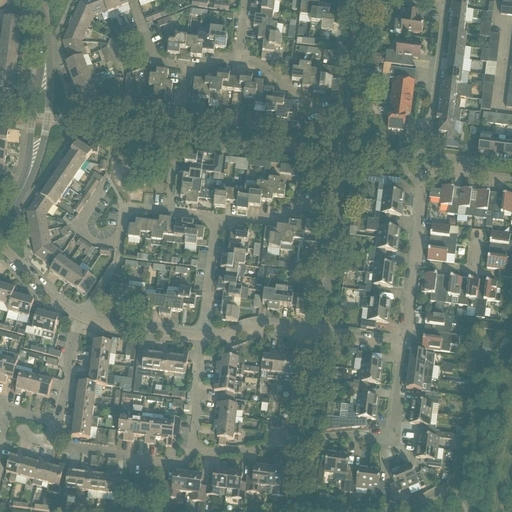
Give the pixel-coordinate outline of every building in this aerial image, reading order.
[(0,0),(0,8),(10,5),(8,0),(0,0)] [(102,0),(87,0),(80,3),(94,17),(107,12),(102,0)] [(118,10),(113,0),(102,0),(107,12),(107,14),(118,10)] [(125,0),(113,0),(118,10),(128,6),(125,0)] [(273,14),(275,3),(269,2),(268,0),(257,0),(256,6),(251,5),(250,11),(261,13),(273,14)] [(318,7),(319,7),(319,2),(308,0),(307,6),(301,5),(300,15),(300,17),(311,19),(312,12),(318,13),(318,7)] [(467,10),(467,0),(451,0),(451,8),(467,10)] [(94,17),(80,3),(71,23),(88,30),(93,17),(94,17)] [(511,5),(502,5),(500,16),(511,17),(511,5)] [(330,9),(319,7),(318,7),(318,13),(312,12),(311,19),(310,24),(322,26),(323,19),(328,20),(329,14),(330,9)] [(465,23),(467,10),(451,8),(449,21),(465,23)] [(165,10),(155,14),(157,20),(161,18),(168,16),(165,10)] [(422,34),(423,22),(417,21),(418,12),(407,10),(405,20),(402,19),(402,21),(396,20),(394,30),(422,34)] [(20,32),(22,21),(18,21),(18,15),(5,13),(3,30),(20,32)] [(272,25),(273,14),(261,13),(261,18),(255,17),(254,29),(259,30),(259,29),(265,30),(266,24),(272,25)] [(151,16),(145,18),(147,24),(153,21),(157,20),(155,14),(151,15),(151,16)] [(346,17),(329,14),(328,20),(323,19),(322,26),(321,31),(333,33),(333,27),(345,28),(346,17)] [(170,18),(157,23),(158,27),(159,29),(172,24),(170,18)] [(463,35),(465,23),(449,21),(448,34),(451,34),(463,35)] [(82,43),(88,30),(71,23),(62,43),(82,43)] [(278,26),(272,25),(266,24),(265,30),(259,29),(259,30),(258,41),(263,42),(263,41),(269,42),(270,36),(276,37),(278,26)] [(490,34),(491,26),(486,25),(481,25),(479,38),(489,39),(499,40),(500,35),(490,34)] [(19,43),(20,32),(3,30),(1,41),(19,43)] [(226,50),(227,38),(222,38),(222,32),(211,30),(210,36),(209,42),(215,43),(214,49),(226,50)] [(466,35),(463,35),(451,34),(449,46),(465,48),(466,35)] [(210,36),(199,35),(198,40),(197,46),(203,47),(202,53),(214,54),(214,49),(215,43),(209,42),(210,36)] [(180,50),(185,51),(187,39),(165,36),(165,43),(169,43),(168,54),(179,56),(180,50)] [(282,38),(276,37),(270,36),(269,42),(263,41),(263,42),(261,61),(271,62),(270,68),(281,69),(282,63),(279,63),(282,38)] [(198,40),(187,39),(185,51),(191,51),(190,57),(202,59),(202,53),(203,47),(197,46),(198,40)] [(18,54),(19,43),(1,41),(0,52),(18,54)] [(386,57),(385,65),(412,68),(406,67),(407,59),(420,60),(422,45),(397,42),(396,53),(392,53),(386,57)] [(82,43),(62,43),(70,63),(82,58),(82,59),(87,57),(82,43)] [(463,61),(465,48),(449,46),(447,59),(463,61)] [(0,62),(17,65),(18,54),(0,52),(0,62)] [(82,58),(70,63),(66,64),(70,75),(86,68),(82,59),(82,58)] [(462,73),(463,61),(447,59),(446,71),(462,73)] [(0,73),(15,75),(17,65),(0,62),(0,73)] [(310,71),(311,66),(299,64),(299,70),(293,69),(292,81),(303,83),(304,77),(309,77),(310,71)] [(90,79),(86,68),(70,75),(73,85),(90,79)] [(314,90),(313,95),(325,97),(325,91),(331,92),(337,92),(339,70),(322,68),(322,73),(321,78),(320,85),(314,84),(314,90)] [(401,70),(399,80),(414,82),(414,77),(408,76),(408,71),(401,70)] [(167,84),(169,73),(157,71),(156,77),(150,76),(149,88),(154,88),(161,89),(161,83),(167,84)] [(321,78),(322,73),(310,71),(309,77),(304,77),(303,83),(302,88),(314,90),(314,84),(320,85),(321,78)] [(460,86),(462,73),(446,71),(444,83),(444,84),(457,85),(457,86),(460,86)] [(218,72),(218,78),(217,84),(223,85),(222,91),(233,92),(235,80),(229,80),(230,74),(218,72)] [(0,84),(14,86),(15,75),(0,73),(0,84)] [(240,81),(235,80),(233,92),(244,94),(245,94),(245,88),(251,88),(252,83),(253,77),(241,75),(240,81)] [(218,78),(206,77),(206,82),(205,88),(211,89),(210,95),(209,101),(221,102),(222,91),(223,85),(217,84),(218,78)] [(94,89),(90,79),(73,85),(77,95),(94,89)] [(410,108),(414,82),(399,80),(394,80),(391,106),(410,108)] [(210,95),(211,89),(205,88),(206,82),(194,81),(192,103),(197,103),(199,103),(199,99),(209,101),(210,95)] [(173,85),(167,84),(161,83),(161,89),(154,88),(153,100),(165,101),(165,96),(171,96),(173,85)] [(263,84),(252,83),(251,88),(245,88),(245,94),(244,94),(244,99),(255,101),(256,95),(262,95),(262,90),(263,84)] [(467,87),(460,86),(457,86),(457,85),(444,84),(444,83),(441,83),(440,96),(460,98),(466,99),(467,87)] [(13,97),(14,86),(0,84),(0,101),(6,102),(7,96),(13,97)] [(98,99),(94,89),(77,95),(81,105),(98,99)] [(491,102),(493,90),(483,89),(482,101),(491,102)] [(274,91),(262,90),(262,95),(256,95),(255,101),(254,106),(265,108),(266,108),(266,102),(272,102),(273,97),(274,91)] [(459,111),(460,98),(440,96),(438,108),(459,111)] [(284,98),(273,97),(272,102),(266,102),(266,108),(265,108),(265,114),(276,115),(277,109),(283,110),(283,104),(284,104),(284,98)] [(164,106),(165,101),(153,100),(151,111),(157,112),(156,117),(168,119),(170,107),(164,106)] [(490,112),(491,102),(482,101),(480,110),(490,112)] [(301,106),(284,104),(283,104),(283,110),(277,109),(276,115),(275,121),(287,122),(288,116),(299,118),(301,106)] [(409,118),(410,108),(391,106),(387,130),(404,132),(405,118),(409,118)] [(460,112),(459,111),(438,108),(437,116),(436,121),(440,122),(440,121),(452,123),(455,123),(459,124),(460,112)] [(495,125),(496,115),(483,114),(482,124),(495,125)] [(508,122),(508,117),(496,115),(495,125),(507,127),(508,122)] [(206,126),(207,120),(195,118),(194,125),(206,126)] [(454,135),(455,123),(452,123),(440,121),(440,122),(438,134),(444,135),(443,147),(458,149),(460,137),(454,135)] [(371,130),(369,146),(378,147),(380,131),(371,130)] [(0,132),(0,143),(7,144),(8,133),(0,132)] [(503,161),(505,145),(499,144),(500,137),(493,136),(492,140),(493,141),(492,143),(490,156),(490,160),(496,160),(503,161)] [(511,161),(511,138),(506,137),(505,145),(503,161),(511,161)] [(493,141),(492,140),(480,139),(478,155),(490,156),(492,143),(493,141)] [(86,149),(77,143),(71,152),(86,162),(92,154),(98,155),(98,148),(90,142),(86,149)] [(86,162),(71,152),(65,161),(80,171),(86,162)] [(190,166),(190,171),(202,173),(204,154),(198,154),(197,155),(186,153),(185,165),(190,166)] [(216,155),(213,173),(221,174),(223,156),(216,155)] [(236,165),(235,170),(247,172),(248,166),(249,161),(243,160),(239,160),(236,159),(236,165)] [(80,171),(65,161),(59,170),(74,180),(80,171)] [(74,180),(59,170),(53,179),(68,189),(74,180)] [(199,189),(202,173),(190,171),(189,177),(183,176),(182,187),(194,189),(199,189)] [(307,171),(306,175),(305,185),(318,186),(319,173),(307,171)] [(272,203),(273,198),(273,192),(268,191),(268,185),(269,179),(258,178),(257,184),(256,189),(256,195),(261,196),(261,202),(272,203)] [(392,179),(379,178),(377,192),(383,192),(382,203),(403,206),(404,195),(390,193),(392,179)] [(68,189),(53,179),(47,188),(62,198),(68,189)] [(96,188),(99,184),(91,179),(89,183),(96,188)] [(284,199),(286,187),(280,187),(281,181),(269,179),(268,185),(268,191),(273,192),(273,198),(284,199)] [(214,202),(215,196),(216,192),(210,191),(199,189),(194,189),(182,187),(180,199),(186,200),(185,205),(191,206),(191,211),(197,212),(198,200),(214,202)] [(454,189),(442,187),(442,191),(430,190),(429,199),(441,200),(440,206),(448,207),(447,215),(457,217),(458,209),(459,202),(452,201),(454,189)] [(62,198),(47,188),(41,197),(56,207),(62,198)] [(93,193),(85,188),(83,192),(90,197),(93,193)] [(256,195),(256,189),(245,188),(244,194),(244,200),(249,200),(249,206),(260,208),(261,202),(261,196),(256,195)] [(460,190),(459,202),(458,209),(457,217),(475,219),(476,211),(477,205),(476,205),(470,204),(472,191),(460,190)] [(226,203),(232,204),(233,192),(222,191),(221,196),(215,196),(214,202),(214,208),(225,209),(226,203)] [(244,200),(244,194),(233,192),(232,204),(237,205),(236,210),(248,212),(249,206),(249,200),(244,200)] [(478,192),(476,205),(477,205),(476,211),(484,212),(483,220),(493,221),(495,207),(488,206),(489,193),(478,192)] [(56,207),(41,197),(39,195),(27,213),(45,218),(45,217),(53,206),(55,207),(56,207)] [(501,208),(495,207),(493,221),(503,222),(504,215),(511,215),(511,216),(511,212),(511,196),(503,195),(501,208)] [(401,217),(403,206),(382,203),(380,214),(375,213),(374,220),(387,222),(387,215),(401,217)] [(48,232),(45,218),(27,213),(31,235),(48,232)] [(174,239),(176,227),(170,226),(171,221),(159,219),(159,225),(158,231),(164,231),(163,237),(174,239)] [(301,219),(300,224),(301,224),(300,230),(306,231),(305,237),(304,242),(316,244),(318,226),(312,226),(313,220),(301,219)] [(386,229),(387,222),(374,220),(368,220),(366,231),(378,233),(377,239),(398,242),(400,231),(386,229)] [(141,234),(146,235),(148,223),(147,223),(136,222),(135,228),(130,227),(128,239),(140,240),(141,234)] [(181,228),(176,227),(174,239),(181,240),(181,245),(185,246),(185,240),(186,240),(186,234),(192,235),(193,229),(194,223),(182,222),(181,228)] [(159,225),(148,223),(146,235),(145,241),(162,243),(163,237),(164,231),(158,231),(159,225)] [(301,224),(300,224),(289,223),(288,228),(289,228),(288,234),(294,235),(293,241),(304,242),(305,237),(306,231),(300,230),(301,224)] [(456,247),(457,237),(458,229),(450,228),(432,226),(430,237),(443,238),(442,245),(456,247)] [(289,228),(288,228),(277,227),(276,233),(277,233),(276,238),(282,239),(281,245),(280,251),(292,252),(293,241),(294,235),(288,234),(289,228)] [(204,230),(193,229),(192,235),(186,234),(186,240),(185,240),(185,246),(196,247),(197,242),(203,242),(204,230)] [(247,244),(249,233),(237,231),(236,237),(230,236),(229,248),(248,250),(249,244),(247,244)] [(264,243),(263,249),(268,249),(280,251),(281,245),(282,239),(276,238),(277,233),(276,233),(265,231),(264,241),(264,243)] [(51,246),(48,232),(31,235),(35,257),(51,246)] [(510,235),(501,234),(491,233),(489,244),(502,246),(501,253),(511,253),(511,243),(509,243),(510,235)] [(397,253),(398,242),(377,239),(376,250),(370,249),(369,256),(382,258),(383,251),(397,253)] [(455,257),(456,247),(442,245),(441,252),(428,250),(427,262),(446,264),(454,265),(455,257)] [(60,258),(63,254),(51,246),(35,257),(52,269),(60,258)] [(248,254),(248,250),(229,248),(228,259),(233,260),(233,265),(239,266),(244,267),(246,255),(248,254)] [(511,279),(511,253),(501,253),(500,259),(488,258),(486,269),(499,271),(498,278),(511,279)] [(171,265),(172,259),(172,257),(164,255),(163,264),(165,264),(171,265)] [(381,265),(382,258),(369,256),(368,263),(374,264),(373,275),(394,278),(395,267),(381,265)] [(69,264),(60,258),(52,269),(50,272),(59,279),(69,264)] [(228,259),(222,258),(221,270),(226,270),(226,276),(237,277),(243,278),(244,277),(245,275),(245,272),(245,270),(244,267),(239,266),(233,265),(233,260),(228,259)] [(68,285),(78,270),(69,264),(59,279),(68,285)] [(301,266),(290,264),(289,271),(301,273),(301,266)] [(77,291),(87,276),(78,270),(68,285),(77,291)] [(366,274),(365,285),(366,285),(365,292),(377,294),(378,287),(392,289),(394,278),(373,275),(366,274)] [(422,286),(421,294),(431,295),(430,303),(440,304),(442,290),(435,289),(437,276),(425,275),(424,286),(422,286)] [(96,282),(88,277),(87,276),(77,291),(86,297),(96,282)] [(243,279),(243,278),(237,277),(226,276),(225,281),(219,281),(218,292),(223,293),(229,294),(230,288),(236,289),(241,289),(243,279)] [(460,292),(461,280),(450,278),(449,291),(442,290),(440,304),(440,307),(439,316),(443,317),(445,305),(450,305),(458,306),(459,298),(460,292)] [(477,301),(478,294),(479,282),(468,280),(466,293),(460,292),(459,298),(458,306),(468,308),(467,318),(474,319),(476,301),(477,301)] [(476,301),(474,319),(484,320),(486,310),(487,302),(495,303),(499,304),(500,296),(496,296),(496,290),(497,284),(486,283),(484,295),(478,294),(477,301),(476,301)] [(14,292),(14,293),(16,287),(10,285),(9,289),(4,287),(0,301),(0,304),(9,307),(10,307),(14,292)] [(111,287),(109,299),(115,299),(114,305),(126,307),(127,295),(128,289),(128,288),(123,288),(122,288),(111,287)] [(242,289),(241,289),(236,289),(230,288),(229,294),(223,293),(222,304),(234,306),(235,300),(240,301),(242,289)] [(275,295),(275,301),(280,302),(280,307),(291,309),(292,297),(293,289),(288,288),(287,290),(276,289),(275,295)] [(127,295),(126,307),(137,308),(138,302),(143,303),(144,297),(145,291),(128,289),(127,295)] [(191,291),(181,290),(179,290),(179,295),(178,301),(184,302),(183,308),(194,309),(196,298),(190,297),(191,291)] [(23,299),(18,297),(19,294),(14,293),(14,292),(10,307),(9,307),(8,313),(18,316),(23,299)] [(292,297),(291,309),(296,309),(296,315),(307,317),(309,305),(310,293),(304,292),(304,298),(294,297),(292,297)] [(363,299),(361,310),(363,310),(368,311),(389,313),(391,303),(377,301),(377,294),(365,292),(364,299),(363,299)] [(275,295),(264,293),(262,305),(268,306),(267,312),(279,313),(280,307),(280,302),(275,301),(275,295)] [(182,314),(183,308),(184,302),(178,301),(179,295),(167,294),(167,300),(166,306),(172,306),(171,312),(182,314)] [(24,295),(23,299),(18,316),(29,319),(30,315),(33,307),(32,306),(34,302),(28,300),(29,297),(24,295)] [(149,309),(154,310),(155,298),(144,297),(143,303),(138,302),(137,308),(136,314),(148,315),(149,309)] [(170,318),(171,312),(172,306),(166,306),(167,300),(155,298),(154,310),(159,311),(159,317),(170,318)] [(233,311),(234,306),(222,304),(221,316),(226,316),(226,322),(237,324),(239,312),(233,311)] [(48,316),(47,316),(42,314),(43,311),(38,309),(36,317),(30,315),(29,319),(26,328),(32,330),(43,333),(48,316)] [(388,324),(389,313),(368,311),(367,322),(361,321),(360,328),(373,330),(374,323),(388,324)] [(48,312),(47,316),(48,316),(43,333),(54,336),(58,319),(53,317),(54,314),(48,312)] [(445,317),(443,317),(439,316),(434,315),(426,314),(425,326),(437,327),(436,334),(451,336),(452,326),(444,325),(445,317)] [(483,324),(482,331),(499,333),(500,326),(483,324)] [(460,337),(451,336),(436,334),(436,341),(423,339),(422,350),(448,354),(449,346),(458,347),(460,337)] [(90,348),(89,353),(93,354),(93,353),(110,355),(115,356),(116,345),(112,345),(112,339),(104,338),(98,337),(98,343),(94,342),(93,348),(90,348)] [(483,342),(480,358),(483,359),(490,359),(495,343),(483,342)] [(153,373),(155,355),(150,355),(150,349),(145,349),(139,348),(138,356),(137,366),(136,369),(135,377),(152,379),(153,373)] [(60,360),(62,354),(50,350),(48,356),(60,360)] [(164,374),(167,351),(161,351),(161,356),(155,355),(153,373),(163,374),(164,374)] [(174,375),(177,358),(171,357),(172,352),(167,351),(164,374),(174,375)] [(435,355),(411,352),(409,365),(433,368),(435,355)] [(109,366),(110,355),(93,353),(93,354),(92,359),(89,358),(88,364),(91,364),(109,366)] [(182,359),(177,358),(174,375),(185,377),(188,354),(183,353),(182,359)] [(252,368),(244,368),(245,360),(239,359),(238,360),(232,359),(232,353),(226,353),(225,358),(223,358),(222,365),(217,364),(217,369),(243,373),(251,374),(252,368)] [(272,381),(275,354),(271,353),(270,358),(263,357),(261,373),(268,374),(267,380),(272,381)] [(357,353),(356,360),(362,361),(361,372),(382,374),(383,363),(369,362),(370,355),(357,353)] [(284,376),(286,360),(280,359),(280,355),(275,354),(272,381),(277,382),(278,375),(284,376)] [(14,376),(15,371),(19,358),(8,355),(0,383),(5,384),(7,379),(13,381),(13,380),(14,376)] [(301,385),(303,364),(298,364),(298,357),(293,356),(293,361),(286,360),(284,376),(290,377),(290,383),(301,385)] [(58,368),(59,362),(47,359),(46,365),(58,368)] [(108,377),(109,366),(91,364),(91,369),(87,369),(87,375),(90,375),(108,377)] [(432,380),(433,368),(409,365),(407,377),(432,380)] [(243,378),(243,373),(217,369),(216,374),(221,375),(220,381),(235,383),(236,377),(243,378)] [(14,376),(13,380),(18,382),(15,395),(20,396),(21,393),(26,394),(27,394),(31,377),(21,374),(21,373),(15,371),(14,376)] [(380,385),(382,374),(361,372),(359,382),(354,382),(353,385),(344,384),(344,388),(353,389),(365,390),(366,384),(380,385)] [(115,378),(108,377),(90,375),(89,380),(86,380),(85,385),(96,386),(96,387),(113,389),(115,378)] [(37,397),(42,380),(31,377),(27,394),(26,394),(25,397),(31,399),(32,395),(37,397)] [(422,392),(422,385),(431,386),(432,380),(407,377),(406,390),(422,392)] [(120,386),(120,389),(124,390),(124,387),(125,387),(131,388),(132,380),(127,379),(121,379),(120,386)] [(48,400),(52,383),(42,380),(37,397),(36,400),(41,402),(42,398),(48,400)] [(233,395),(240,395),(242,384),(235,383),(220,381),(219,387),(214,387),(214,392),(220,393),(220,399),(232,401),(233,395)] [(95,397),(96,387),(96,386),(85,385),(79,384),(78,390),(75,389),(74,395),(77,395),(78,395),(95,397)] [(364,397),(365,390),(353,389),(352,396),(357,397),(356,408),(377,410),(378,399),(364,397)] [(94,408),(95,397),(78,395),(77,395),(77,400),(73,400),(73,405),(76,406),(94,408)] [(231,406),(232,401),(220,399),(219,405),(217,405),(216,410),(221,411),(220,417),(236,419),(237,413),(243,413),(244,408),(231,406)] [(437,400),(426,399),(425,404),(411,402),(410,413),(431,416),(432,405),(438,406),(439,400),(437,400)] [(92,419),(94,408),(76,406),(75,411),(72,411),(71,416),(75,417),(75,416),(92,419)] [(328,418),(326,432),(366,428),(366,423),(364,423),(365,420),(376,421),(377,410),(356,408),(348,407),(347,420),(328,418)] [(128,442),(132,413),(121,412),(118,431),(118,435),(124,436),(123,442),(128,442)] [(140,438),(142,421),(141,421),(142,414),(132,413),(128,442),(133,443),(134,437),(140,438)] [(430,427),(431,416),(410,413),(409,424),(423,426),(422,432),(433,433),(434,433),(435,428),(430,427)] [(74,427),(91,429),(97,430),(98,419),(92,419),(75,416),(75,417),(74,422),(71,421),(70,427),(73,427),(74,427)] [(235,425),(236,419),(220,417),(219,423),(215,423),(214,428),(241,431),(242,426),(235,425)] [(163,423),(161,441),(166,442),(166,447),(171,448),(172,439),(178,440),(181,420),(169,418),(168,424),(163,423)] [(279,420),(278,426),(277,430),(295,427),(296,422),(279,420)] [(150,445),(152,422),(142,421),(140,438),(145,439),(144,444),(150,445)] [(161,441),(163,423),(152,422),(150,445),(155,446),(156,440),(161,441)] [(73,427),(73,432),(69,432),(69,438),(90,440),(91,429),(74,427),(73,427)] [(240,436),(241,431),(214,428),(213,433),(218,433),(217,440),(219,440),(219,446),(225,447),(226,441),(233,442),(234,435),(240,436)] [(452,441),(453,435),(434,433),(433,433),(432,439),(418,437),(416,448),(437,450),(439,440),(452,441)] [(441,469),(443,451),(437,450),(416,448),(415,459),(429,460),(428,468),(441,469)] [(17,477),(23,455),(18,453),(16,458),(10,457),(9,461),(6,474),(11,475),(9,483),(15,484),(17,477)] [(335,475),(338,454),(327,453),(325,467),(320,466),(318,483),(323,483),(324,474),(335,475)] [(349,455),(338,454),(335,475),(346,476),(345,482),(351,483),(351,481),(353,470),(347,469),(349,455)] [(27,480),(32,463),(26,461),(28,456),(23,455),(17,477),(27,480)] [(32,463),(27,480),(33,481),(32,486),(36,487),(44,460),(38,459),(37,464),(32,463)] [(48,485),(53,468),(47,467),(49,462),(44,460),(36,487),(41,488),(42,484),(48,485)] [(53,468),(48,485),(53,487),(51,494),(58,496),(60,488),(59,487),(65,466),(59,464),(58,470),(53,468)] [(410,465),(400,469),(408,489),(418,484),(420,490),(425,487),(420,476),(415,478),(410,465)] [(62,497),(59,511),(65,511),(68,498),(76,499),(77,491),(79,474),(73,473),(74,468),(69,467),(67,477),(66,489),(64,489),(63,497),(62,497)] [(265,496),(268,470),(255,468),(254,478),(248,477),(247,485),(246,493),(265,496)] [(367,491),(369,469),(358,468),(357,482),(351,481),(351,483),(349,494),(355,495),(356,489),(367,491)] [(87,493),(90,470),(85,469),(84,474),(79,474),(77,491),(87,493)] [(380,471),(369,469),(367,491),(373,491),(373,493),(375,497),(382,498),(384,486),(379,485),(380,471)] [(408,489),(400,469),(389,473),(395,486),(390,489),(395,500),(400,498),(398,493),(408,489)] [(98,494),(100,476),(95,476),(96,470),(90,470),(87,493),(98,494)] [(282,471),(268,470),(265,496),(285,498),(287,482),(281,481),(282,471)] [(226,491),(228,473),(215,471),(213,481),(207,480),(207,488),(206,496),(218,498),(219,490),(226,491)] [(109,496),(112,472),(106,472),(106,477),(100,476),(98,494),(97,499),(108,501),(109,496)] [(122,484),(122,479),(116,478),(117,473),(112,472),(109,496),(109,495),(120,497),(121,484),(122,484)] [(226,491),(233,491),(232,499),(245,501),(246,493),(247,485),(241,484),(242,474),(228,473),(226,491)] [(186,494),(188,476),(174,474),(173,484),(167,483),(165,499),(178,501),(179,493),(186,494)] [(202,477),(188,476),(186,494),(192,495),(191,502),(205,504),(206,496),(207,488),(201,487),(202,477)]
